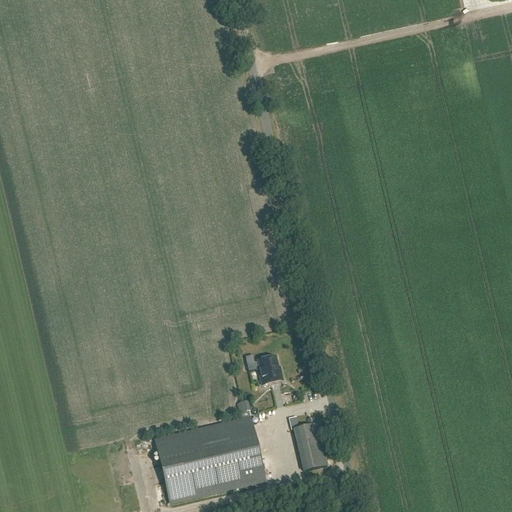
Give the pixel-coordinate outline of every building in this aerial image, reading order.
[(279,373),(275,359),(258,363),(261,377),(260,377),(262,387),(282,382),(280,373),(279,373)] [(247,403),(240,405),(238,405),(241,414),(242,414),(250,412),(247,403)] [(249,414),(239,417),(240,422),(250,420),(249,414)] [(296,419),(288,421),(291,432),(293,432),(299,430),(296,419)] [(169,505),(265,482),(250,421),(155,443),(169,505)] [(303,473),(327,468),(317,426),(299,430),(293,432),(303,473)] [(128,452),(130,463),(144,462),(142,451),(128,452)]
